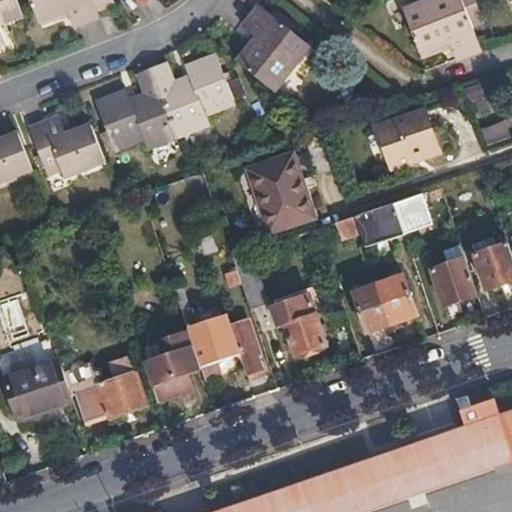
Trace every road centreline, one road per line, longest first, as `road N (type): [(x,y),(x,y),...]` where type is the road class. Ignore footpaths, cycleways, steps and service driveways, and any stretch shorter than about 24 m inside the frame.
road 1 (unclassified): [(21,511),(511,343)]
road 2 (residential): [(0,97),(168,32),(204,0)]
